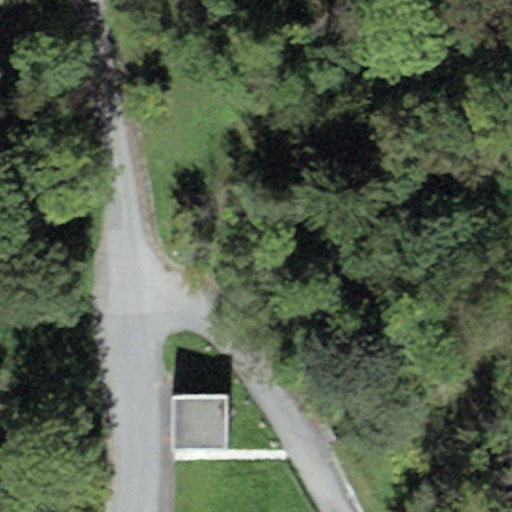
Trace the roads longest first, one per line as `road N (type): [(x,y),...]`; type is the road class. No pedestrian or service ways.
road 1 (unclassified): [(97,0),(129,352),(132,511)]
road 2 (track): [(126,311),(188,304),(278,396),(325,511)]
